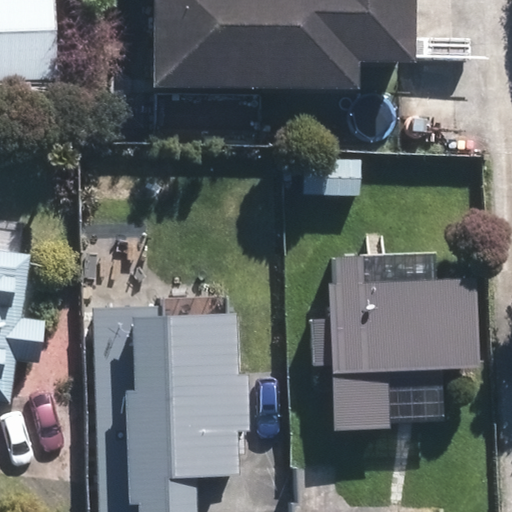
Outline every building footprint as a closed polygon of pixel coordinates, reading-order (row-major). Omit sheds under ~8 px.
[(60,0),(0,0),(0,75),(62,75),(60,0)] [(142,0),(144,82),(402,79),(400,0),(142,0)] [(40,355),(45,316),(19,312),(29,247),(0,242),(0,398),(7,399),(14,352),(40,355)] [(364,275),(362,249),(335,250),(336,276),(330,276),(332,313),(315,314),(317,362),(334,361),(336,424),(393,422),(390,366),(486,362),(483,270),(364,275)] [(162,300),(92,303),(98,511),(191,511),(190,466),(222,465),(221,416),(240,415),(238,359),(224,360),(222,298),(162,300)]
